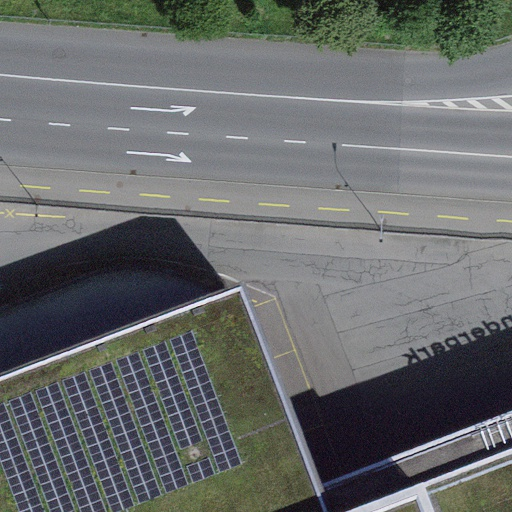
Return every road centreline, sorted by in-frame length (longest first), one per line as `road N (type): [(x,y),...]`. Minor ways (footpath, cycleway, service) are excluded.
road 1 (unclassified): [(505,72),(396,78),(0,45)]
road 2 (unclassified): [(0,117),(265,139)]
road 3 (unclassified): [(265,139),(407,173),(511,180)]
road 4 (unclassified): [(265,139),(411,129),(511,134)]
